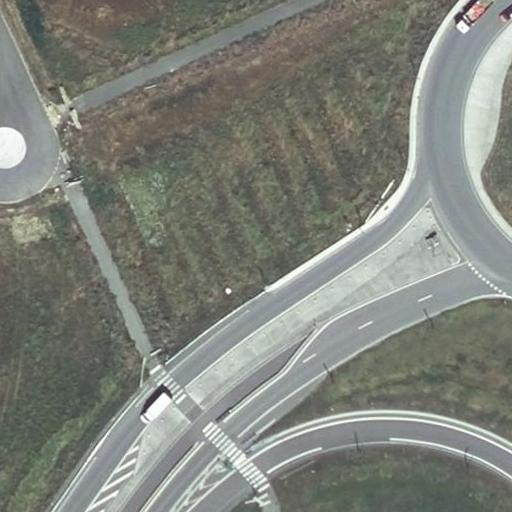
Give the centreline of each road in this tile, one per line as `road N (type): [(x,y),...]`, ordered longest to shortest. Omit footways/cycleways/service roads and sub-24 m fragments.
road 1 (secondary): [(443,145),(396,220),(169,387),(71,511)]
road 2 (secondary): [(154,511),(220,439),(331,349),(407,306),(511,269)]
road 3 (trunk): [(208,511),(298,443),(339,433),(447,435),(511,463)]
road 4 (secondary): [(496,0),(461,44),(444,93),(443,145)]
road 5 (secondary): [(443,145),(457,193),(485,235),(511,257)]
road 6 (unclassified): [(0,27),(11,51),(1,146)]
